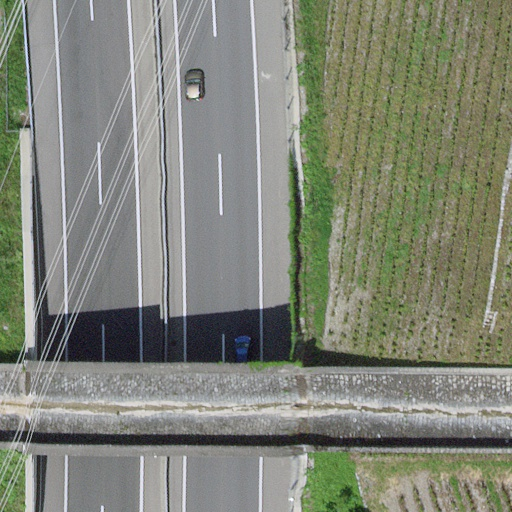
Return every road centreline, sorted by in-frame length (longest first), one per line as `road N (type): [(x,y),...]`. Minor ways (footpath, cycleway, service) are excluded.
road 1 (motorway): [(93,0),(106,511)]
road 2 (motorway): [(229,511),(219,0)]
